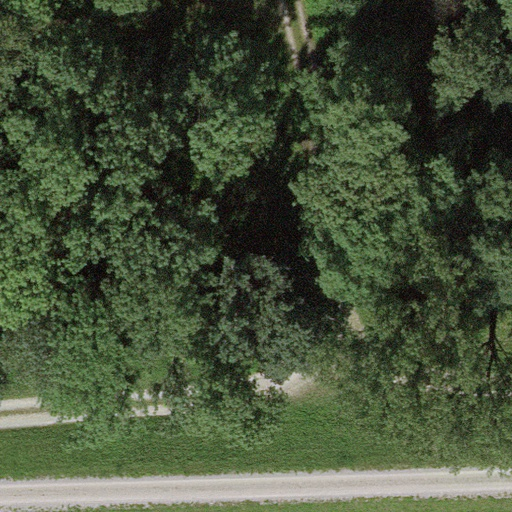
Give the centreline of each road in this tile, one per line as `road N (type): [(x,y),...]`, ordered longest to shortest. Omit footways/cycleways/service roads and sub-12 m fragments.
road 1 (track): [(0,423),(254,398),(298,371),(337,239),(286,0)]
road 2 (track): [(0,495),(511,484)]
road 3 (track): [(337,239),(356,327),(379,363),(511,386)]
road 4 (track): [(0,37),(176,0)]
